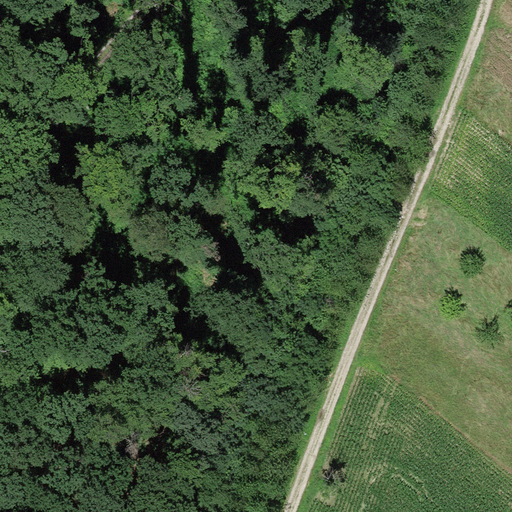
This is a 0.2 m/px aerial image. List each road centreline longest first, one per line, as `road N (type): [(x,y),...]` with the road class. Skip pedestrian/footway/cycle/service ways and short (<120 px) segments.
road 1 (track): [(493,0),(289,511)]
road 2 (track): [(0,152),(147,0)]
